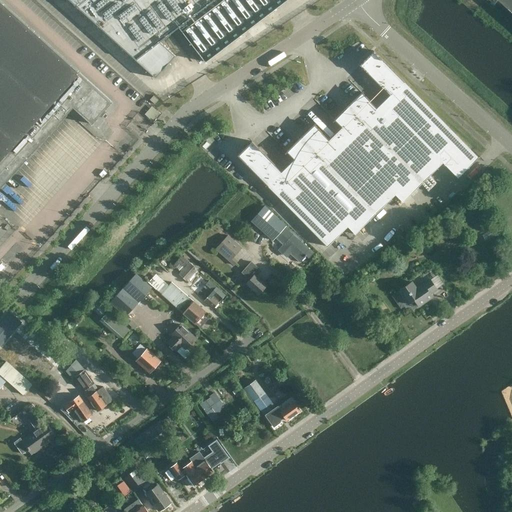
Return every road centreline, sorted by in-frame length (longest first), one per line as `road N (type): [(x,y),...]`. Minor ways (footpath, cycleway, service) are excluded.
road 1 (unclassified): [(20,296),(181,117),(355,2)]
road 2 (unclassified): [(192,511),(511,280)]
road 3 (unclassified): [(62,475),(262,332)]
road 4 (unclassified): [(511,146),(355,2)]
